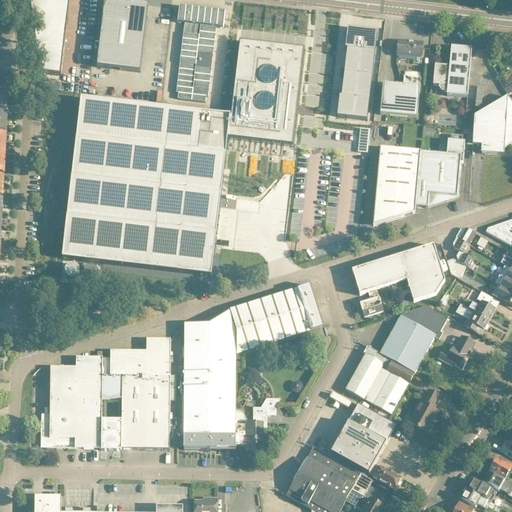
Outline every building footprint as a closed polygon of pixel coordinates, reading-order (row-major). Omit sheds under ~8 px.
[(69,0),(30,0),(41,73),(61,75),(69,0)] [(119,4),(119,3),(105,1),(97,68),(140,73),(148,6),(129,4),(129,6),(119,4)] [(184,24),(176,94),(178,94),(177,100),(205,103),(206,98),(208,98),(216,28),(223,29),(225,13),(180,8),(178,24),(184,24)] [(347,29),(345,49),(347,49),(375,53),(377,33),(347,29)] [(398,42),(397,57),(422,59),(423,44),(398,42)] [(81,101),(62,260),(212,278),(228,141),(293,148),(297,115),(293,114),(294,105),(298,106),(305,51),(240,43),(231,119),(81,101)] [(447,97),(467,99),(472,50),(451,48),(437,47),(435,67),(433,87),(439,87),(439,90),(442,94),(447,94),(447,97)] [(347,49),(344,70),(372,74),(375,53),(347,49)] [(344,73),(341,97),(369,100),(372,77),(372,74),(344,70),(344,73)] [(511,74),(499,82),(507,97),(511,93),(511,74)] [(383,85),(380,116),(417,119),(420,88),(383,85)] [(339,97),(337,118),(367,121),(369,100),(341,97),(339,97)] [(511,143),(511,104),(508,97),(475,117),(474,132),(473,133),(472,145),(472,146),(482,147),(481,155),(504,156),(504,148),(511,143)] [(464,131),(474,132),(475,117),(474,117),(475,112),(466,111),(464,131)] [(464,158),(464,148),(465,143),(462,143),(463,137),(451,136),(450,142),(448,142),(446,156),(420,154),(415,208),(428,209),(428,207),(457,198),(460,158),(464,158)] [(415,208),(420,154),(420,153),(380,149),(373,227),(415,214),(415,208)] [(511,221),(488,230),(486,233),(511,247),(511,221)] [(456,239),(455,240),(456,240),(470,247),(476,236),(465,230),(460,231),(456,239)] [(459,253),(465,256),(470,247),(456,240),(453,246),(454,250),(457,251),(459,253)] [(395,298),(411,293),(414,303),(436,297),(444,283),(433,247),(408,255),(352,272),(360,297),(368,294),(371,302),(360,305),(364,319),(383,313),(380,303),(377,291),(391,287),(395,298)] [(457,251),(456,258),(458,263),(466,268),(471,260),(465,256),(459,253),(457,251)] [(511,270),(511,256),(507,253),(500,264),(505,267),(511,270)] [(452,277),(460,281),(467,268),(466,268),(458,263),(454,261),(447,263),(452,277)] [(511,282),(511,270),(505,267),(500,275),(505,279),(511,282)] [(502,284),(510,288),(508,292),(511,294),(511,282),(505,279),(502,284)] [(220,453),(225,453),(236,453),(236,448),(246,448),(246,452),(256,452),(256,442),(263,442),(263,435),(267,435),(267,417),(276,418),(277,410),(275,409),(280,401),(266,400),(261,409),(253,409),(253,417),(253,424),(246,424),(246,420),(244,417),(243,415),(241,414),(238,413),(236,412),(235,412),(236,366),(245,366),(245,354),(323,330),(310,286),(230,312),(210,326),(185,325),(184,451),(210,451),(210,453),(220,453)] [(511,294),(508,292),(497,286),(492,296),(501,302),(502,300),(511,305),(511,294)] [(457,304),(460,306),(462,307),(463,306),(490,322),(500,304),(481,293),(477,301),(481,304),(479,308),(465,301),(461,298),(457,304)] [(462,307),(460,306),(455,314),(467,321),(464,327),(471,331),(479,336),(482,331),(484,332),(490,322),(463,306),(462,307)] [(426,308),(402,315),(380,355),(415,375),(435,339),(437,340),(448,320),(426,308)] [(397,316),(395,310),(386,313),(388,319),(397,316)] [(471,353),(475,345),(462,338),(455,350),(453,349),(449,356),(443,352),(439,360),(453,368),(454,366),(462,371),(469,358),(468,357),(471,352),(471,353)] [(121,400),(122,421),(109,421),(108,452),(109,452),(110,448),(118,450),(170,451),(171,341),(147,341),(147,353),(111,352),(111,359),(109,359),(109,383),(109,400),(121,400)] [(346,391),(354,396),(391,417),(402,398),(412,381),(415,375),(380,355),(368,348),(364,355),(365,356),(346,391)] [(101,421),(101,400),(109,400),(109,383),(109,359),(76,359),(76,369),(51,368),(50,416),(42,416),(41,449),(101,450),(101,451),(108,452),(109,421),(101,421)] [(434,410),(441,398),(428,391),(410,425),(427,435),(439,413),(434,410)] [(332,455),(369,476),(387,445),(349,424),(332,455)] [(313,449),(286,498),(311,511),(312,511),(340,511),(346,503),(345,502),(352,491),(361,476),(313,449)] [(496,462),(490,473),(505,481),(509,474),(511,476),(511,466),(506,464),(505,466),(496,462)] [(401,480),(393,475),(380,468),(373,479),(395,492),(397,489),(399,489),(401,485),(400,483),(401,480)] [(485,482),(484,485),(493,490),(498,492),(499,493),(511,499),(511,487),(489,475),(485,482)] [(491,505),(497,495),(472,481),(467,491),(491,505)] [(352,491),(345,502),(346,503),(362,511),(383,511),(385,509),(369,500),(369,501),(363,498),(352,491)] [(461,501),(475,509),(477,505),(487,510),(488,508),(494,511),(495,511),(497,508),(491,505),(467,491),(461,501)] [(36,511),(182,511),(183,508),(157,508),(156,511),(60,511),(60,500),(36,499),(36,511)] [(195,503),(194,511),(216,511),(217,500),(209,500),(209,503),(195,503)] [(473,511),(475,511),(460,503),(454,511),(473,511)]
